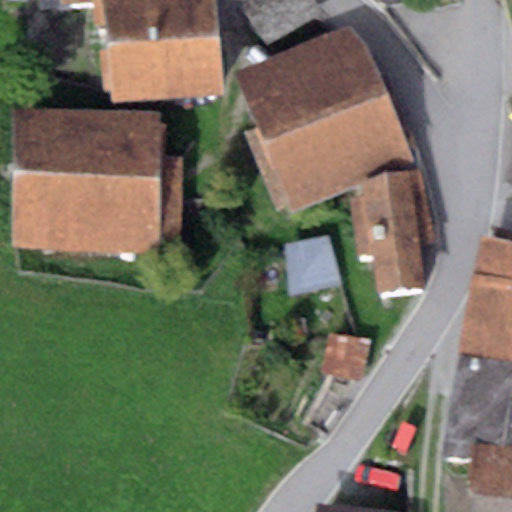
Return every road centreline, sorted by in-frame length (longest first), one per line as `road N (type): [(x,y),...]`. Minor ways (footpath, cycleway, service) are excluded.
road 1 (residential): [(455,162),(466,209),(455,280),(294,511)]
road 2 (residential): [(340,0),(386,48),(455,162)]
road 3 (residential): [(455,162),(477,122),(482,0)]
